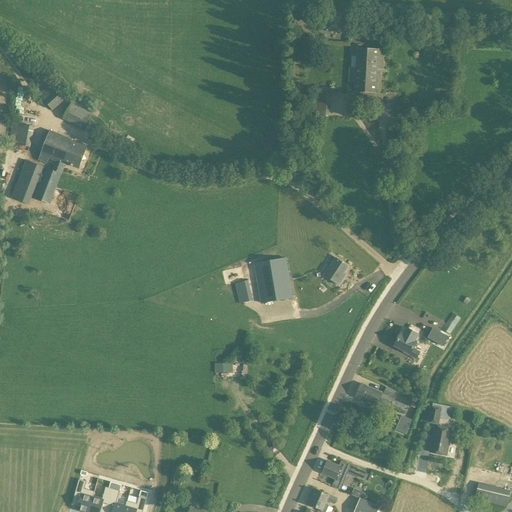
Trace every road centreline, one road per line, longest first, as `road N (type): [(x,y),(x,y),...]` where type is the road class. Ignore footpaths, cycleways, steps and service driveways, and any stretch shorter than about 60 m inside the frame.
road 1 (tertiary): [(288,511),(377,316),(426,249),(511,175)]
road 2 (unknown): [(318,442),(415,474),(461,466)]
